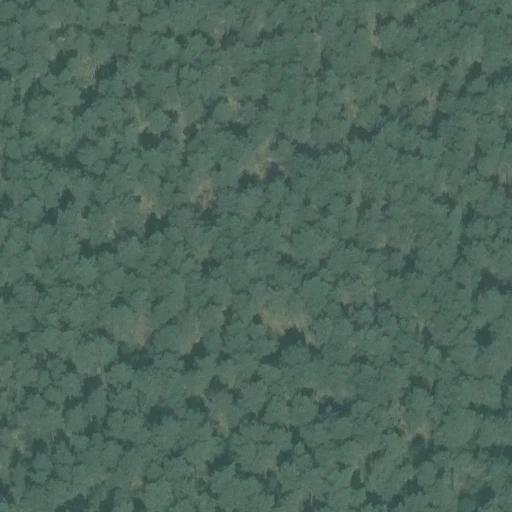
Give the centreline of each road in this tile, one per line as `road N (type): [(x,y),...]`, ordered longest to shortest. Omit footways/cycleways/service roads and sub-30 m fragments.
road 1 (track): [(511,78),(0,310)]
road 2 (track): [(372,511),(185,0)]
